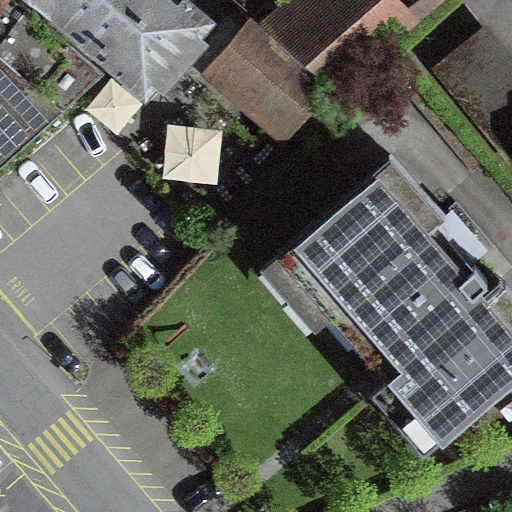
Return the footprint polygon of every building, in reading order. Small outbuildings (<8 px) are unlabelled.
[(0,0),(0,165),(103,72),(104,71),(21,0),(0,0)] [(44,0),(145,87),(206,17),(186,0),(44,0)] [(411,23),(438,0),(395,0),(393,2),(390,0),(294,0),(265,27),(337,88),(411,23)] [(289,131),(329,85),(255,20),(215,66),(289,131)] [(511,62),(484,28),(438,67),(511,157),(511,62)] [(391,153),(357,182),(279,250),(331,310),(346,297),(403,363),(388,376),(440,436),(511,372),(511,292),(500,278),(479,297),(466,308),(466,307),(448,287),(446,285),(425,303),(419,296),(434,282),(412,257),(409,259),(401,249),(443,212),(391,153)]
